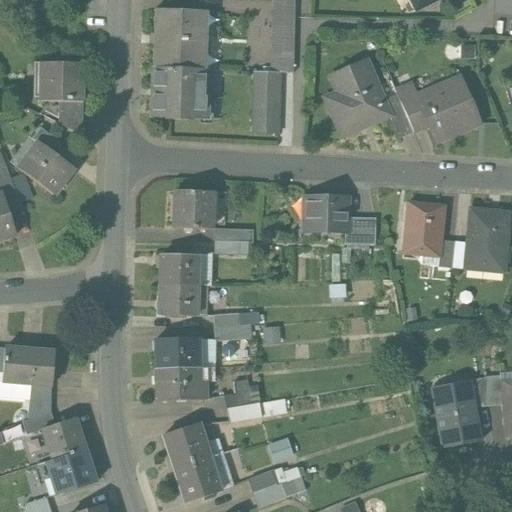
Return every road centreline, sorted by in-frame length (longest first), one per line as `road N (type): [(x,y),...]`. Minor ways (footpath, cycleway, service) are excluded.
road 1 (residential): [(511,178),(118,160)]
road 2 (residential): [(137,511),(117,449),(113,287)]
road 3 (residential): [(118,160),(122,0)]
road 4 (residential): [(113,287),(118,160)]
